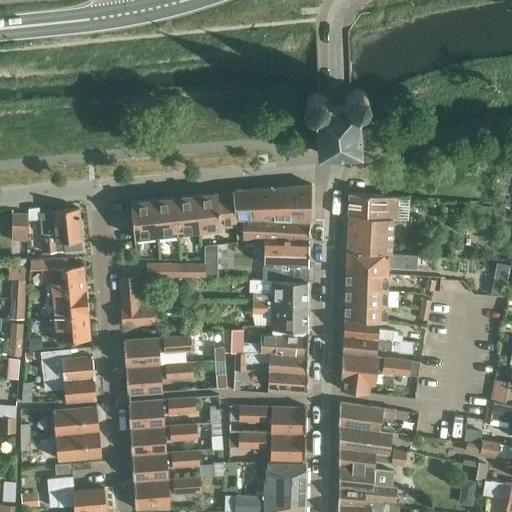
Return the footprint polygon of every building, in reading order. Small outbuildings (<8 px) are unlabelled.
[(367,103),(367,102),(368,100),(368,99),(368,98),(367,96),(367,94),(365,91),(364,90),(363,89),(361,88),(358,87),(355,87),(353,87),(350,88),(348,90),(347,91),(345,93),(345,95),(344,97),(344,98),(344,100),(336,100),(328,101),(327,99),(326,97),(325,95),(324,94),(323,93),(321,92),(319,91),(316,91),(315,91),(313,91),(311,92),(309,93),(308,93),(307,95),(306,96),(305,98),(304,101),(304,103),(304,105),(305,106),(305,108),(306,109),(307,111),(308,112),(310,113),(311,114),(310,117),(315,119),(316,152),(338,151),(360,150),(359,116),(363,114),(361,109),(362,109),(364,108),(365,106),(366,105),(367,103)] [(311,183),(232,189),(235,218),(309,221),(311,183)] [(220,226),(235,225),(235,218),(232,189),(232,191),(217,193),(217,192),(194,194),(198,230),(220,228),(220,226)] [(348,221),(391,223),(391,218),(395,218),(396,196),(349,191),(348,221)] [(177,233),(198,230),(194,194),(173,197),(177,233)] [(156,235),(177,233),(173,197),(152,199),(156,235)] [(133,237),(156,235),(152,199),(129,201),(133,237)] [(27,213),(27,215),(39,214),(41,233),(42,252),(82,248),(79,207),(53,209),(53,210),(39,212),(39,206),(28,207),(27,213)] [(27,239),(27,215),(27,213),(11,213),(11,239),(27,239)] [(309,221),(235,218),(235,225),(236,237),(243,237),(258,238),(265,238),(265,237),(308,239),(309,221)] [(390,252),(391,223),(348,221),(346,250),(390,252)] [(308,282),(308,239),(265,237),(265,238),(258,238),(257,279),(253,278),(253,279),(308,282)] [(390,252),(346,250),(345,268),(388,272),(389,265),(417,266),(418,252),(406,252),(406,253),(390,252)] [(7,278),(10,278),(23,279),(25,257),(8,256),(8,262),(7,278)] [(46,292),(86,289),(84,263),(67,265),(66,256),(29,258),(30,269),(51,268),(52,281),(45,282),(46,292)] [(145,275),(158,275),(158,258),(145,258),(145,275)] [(187,263),(179,263),(179,275),(187,275),(187,263)] [(195,263),(187,263),(187,275),(196,275),(195,263)] [(204,263),(195,263),(196,275),(204,275),(204,263)] [(388,288),(388,272),(345,268),(344,284),(388,288)] [(121,306),(139,305),(137,274),(119,276),(121,306)] [(23,298),(23,279),(10,278),(9,297),(23,298)] [(308,304),(308,282),(253,279),(252,299),(271,299),(271,303),(308,304)] [(398,289),(388,288),(344,284),(344,301),(387,304),(397,304),(398,289)] [(55,316),(88,313),(86,289),(46,292),(28,291),(28,302),(47,302),(53,301),(55,315),(55,316)] [(22,317),(23,298),(9,297),(8,316),(22,317)] [(419,307),(429,308),(431,299),(421,297),(419,307)] [(271,299),(252,299),(246,298),(245,312),(251,312),(251,323),(271,323),(271,328),(308,329),(308,304),(271,303),(271,299)] [(386,320),(387,304),(344,301),(343,317),(379,320),(386,320)] [(152,304),(139,305),(121,306),(122,324),(153,322),(152,304)] [(427,319),(429,308),(419,307),(417,317),(427,319)] [(55,316),(55,315),(48,315),(49,326),(56,325),(57,340),(90,337),(88,313),(55,316)] [(26,317),(25,338),(40,338),(40,317),(26,317)] [(378,327),(379,320),(343,317),(342,333),(413,340),(414,334),(402,333),(397,333),(397,329),(378,327)] [(497,350),(511,352),(511,322),(502,320),(497,350)] [(8,337),(20,337),(21,322),(9,321),(8,337)] [(231,351),(234,351),(307,355),(308,335),(261,333),(261,343),(242,342),(242,338),(231,338),(231,351)] [(413,341),(413,340),(342,333),(342,350),(376,353),(377,346),(411,350),(412,341),(413,341)] [(159,364),(159,363),(158,351),(190,349),(189,334),(123,339),(124,365),(126,365),(126,366),(159,364)] [(18,356),(20,337),(8,337),(6,355),(18,356)] [(213,346),(214,360),(224,360),(223,346),(213,346)] [(43,379),(93,375),(91,353),(70,355),(69,347),(41,349),(43,379)] [(419,358),(376,353),(342,350),(341,351),(342,351),(342,354),(341,354),(340,377),(341,377),(340,389),(368,392),(369,383),(374,384),(375,370),(417,375),(419,358)] [(307,373),(307,355),(234,351),(234,368),(246,369),(246,362),(252,362),(252,361),(269,361),(268,371),(307,373)] [(159,364),(126,366),(126,368),(124,368),(126,391),(128,391),(128,393),(161,391),(160,378),(192,376),(191,361),(159,363),(159,364)] [(511,361),(508,380),(493,378),(490,398),(511,401),(511,361)] [(253,370),(246,369),(234,368),(233,389),(239,389),(240,378),(265,379),(265,377),(268,377),(268,387),(307,390),(307,373),(268,371),(253,370)] [(215,373),(216,387),(226,387),(225,373),(215,373)] [(93,375),(43,379),(44,389),(64,387),(65,399),(95,396),(93,375)] [(1,400),(16,401),(16,390),(2,389),(1,400)] [(163,425),(163,424),(162,413),(194,411),(193,396),(128,400),(128,402),(127,403),(128,426),(130,426),(130,428),(163,425)] [(511,401),(490,398),(490,399),(487,398),(482,421),(507,426),(508,419),(511,419),(511,401)] [(0,414),(12,415),(13,404),(0,402),(0,414)] [(338,422),(378,428),(380,415),(394,417),(395,409),(393,409),(339,402),(338,422)] [(56,433),(98,429),(96,404),(53,408),(56,433)] [(270,433),(303,433),(303,432),(305,432),(305,406),(229,405),(228,419),(270,420),(270,432),(270,433)] [(209,408),(210,422),(220,422),(219,408),(209,408)] [(0,430),(14,431),(15,416),(0,415),(0,430)] [(165,452),(165,451),(164,439),(196,437),(195,422),(163,424),(163,425),(130,428),(130,429),(129,429),(130,453),(132,452),(132,454),(165,452)] [(392,430),(378,428),(338,422),(339,446),(352,447),(352,443),(358,444),(358,448),(375,449),(376,443),(389,446),(392,430)] [(34,449),(30,449),(29,423),(19,424),(20,449),(19,450),(19,466),(36,466),(36,451),(34,449)] [(481,442),(482,438),(481,437),(483,429),(464,426),(462,439),(481,442)] [(98,429),(56,433),(58,458),(100,455),(98,429)] [(270,433),(270,432),(228,431),(228,446),(270,447),(270,460),(303,461),(303,459),(304,459),(305,435),(303,435),(303,433),(270,433)] [(211,435),(211,449),(222,448),(221,434),(211,435)] [(476,476),(484,477),(488,451),(511,455),(511,443),(482,438),(481,442),(476,476)] [(389,452),(389,446),(376,443),(375,449),(358,448),(358,444),(352,443),(352,447),(339,446),(338,464),(375,465),(375,459),(391,461),(392,453),(389,452)] [(392,447),(392,453),(391,461),(405,463),(406,450),(392,447)] [(166,478),(166,466),(198,464),(197,449),(165,451),(165,452),(132,454),(132,455),(130,456),(132,479),(133,479),(133,480),(166,478)] [(212,461),(213,475),(223,475),(222,461),(212,461)] [(264,487),(305,488),(305,462),(267,461),(266,478),(264,478),(264,487)] [(374,468),(375,465),(338,464),(339,484),(373,485),(374,482),(392,484),(393,469),(374,468)] [(104,486),(73,489),(72,475),(47,477),(50,504),(59,503),(59,504),(73,503),(74,511),(105,509),(104,486)] [(166,478),(133,480),(133,482),(132,482),(134,508),(168,506),(167,492),(199,490),(198,475),(166,478)] [(483,511),(511,511),(511,482),(492,478),(490,491),(509,495),(506,510),(484,506),(483,511)] [(397,485),(392,484),(374,482),(373,485),(339,484),(338,503),(363,504),(364,498),(383,498),(396,499),(397,485)] [(2,483),(3,500),(14,499),(14,483),(2,483)] [(304,511),(305,488),(264,487),(263,495),(234,494),(234,495),(224,494),(223,510),(240,511),(263,511),(262,511),(304,511)] [(21,493),(21,505),(38,503),(37,491),(21,493)] [(382,511),(383,498),(364,498),(363,504),(338,503),(337,511),(370,511),(371,511),(382,511)]
